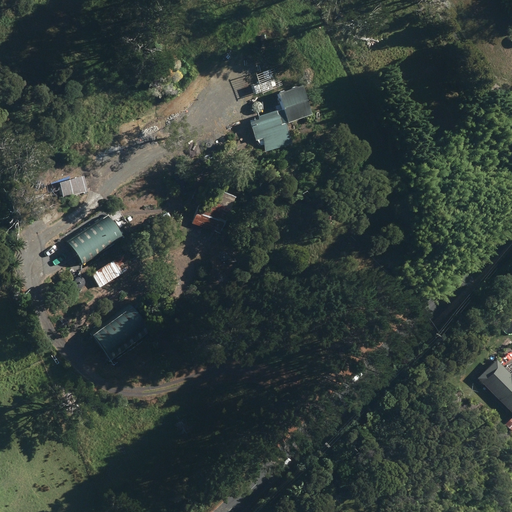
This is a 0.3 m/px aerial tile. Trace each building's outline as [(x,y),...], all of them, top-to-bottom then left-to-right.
[(271,94),(276,109),(251,117),(252,119),(244,123),(251,145),(264,141),(268,151),(287,144),(280,123),(306,116),(296,86),(271,94)] [(50,174),(59,200),(83,191),(74,166),(50,174)] [(174,177),(169,181),(175,189),(180,186),(174,177)] [(208,203),(227,210),(232,197),(213,190),(208,203)] [(187,224),(218,235),(223,219),(193,209),(187,224)] [(101,216),(62,243),(77,266),(117,240),(101,216)] [(150,239),(141,247),(147,253),(156,245),(150,239)] [(118,273),(115,267),(123,262),(118,254),(86,275),(95,288),(118,273)] [(57,277),(60,283),(67,278),(63,272),(57,277)] [(84,334),(104,361),(143,333),(123,306),(84,334)] [(472,379),(511,418),(511,376),(507,372),(505,375),(490,360),(472,379)] [(452,393),(438,392),(438,403),(452,404),(452,393)] [(502,425),(509,432),(511,428),(511,420),(509,418),(502,425)]
